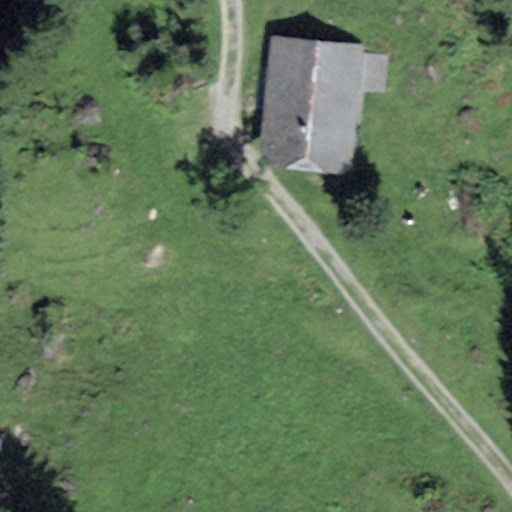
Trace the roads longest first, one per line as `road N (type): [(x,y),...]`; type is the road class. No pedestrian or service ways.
road 1 (track): [(407,346),(255,226),(232,149),(222,0)]
road 2 (track): [(94,511),(203,412),(241,354),(259,297),(255,226)]
